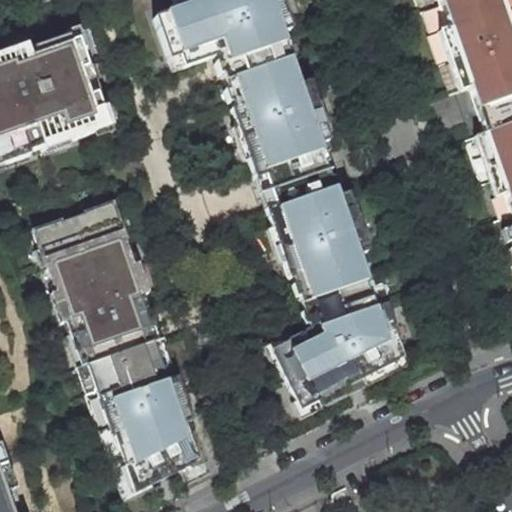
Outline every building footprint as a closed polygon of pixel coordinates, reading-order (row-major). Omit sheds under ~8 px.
[(373,310),(368,298),(362,300),(352,270),(358,268),(354,257),(333,189),(321,152),(296,86),(292,76),(286,78),(276,48),(282,46),(278,35),(288,31),(280,8),(270,11),(266,0),(210,0),(201,3),(199,0),(185,0),(188,7),(152,20),(165,57),(176,53),(181,69),(214,59),(216,64),(213,65),(217,77),(220,76),(225,91),(223,92),(226,104),(229,103),(232,110),(229,111),(235,129),(241,127),(245,140),(239,141),(277,250),(282,248),(287,261),(281,263),(287,281),(290,280),(292,286),(289,287),(293,299),(296,298),(301,313),(298,314),(303,326),(306,325),(307,331),(285,342),(288,348),(270,357),(298,412),(315,403),(317,409),(348,394),(340,378),(357,372),(360,380),(394,363),(388,345),(385,346),(381,334),(391,330),(383,306),(373,310)] [(280,8),(277,0),(266,0),(270,11),(280,8)] [(435,0),(438,7),(445,5),(449,16),(442,18),(445,29),(437,32),(457,92),(471,87),(486,131),(473,136),(493,196),(502,193),(506,203),(511,201),(511,213),(510,214),(511,220),(511,228),(505,230),(511,250),(511,101),(503,76),(511,73),(511,20),(509,13),(500,16),(494,0),(435,0)] [(494,0),(500,16),(509,13),(504,0),(494,0)] [(445,5),(438,7),(442,18),(449,16),(445,5)] [(8,58),(0,60),(0,165),(28,155),(27,152),(65,139),(66,142),(106,128),(94,94),(88,96),(79,70),(85,68),(73,35),(31,49),(33,55),(11,63),(8,58)] [(297,74),(286,44),(282,46),(276,48),(286,78),(292,76),(297,74)] [(511,101),(511,73),(503,76),(511,101)] [(296,86),(321,152),(329,149),(317,113),(311,116),(307,106),(313,105),(306,83),(296,86)] [(313,105),(307,106),(311,116),(317,113),(313,105)] [(342,187),(333,189),(354,257),(365,254),(357,231),(351,234),(348,224),(354,222),(342,187)] [(58,222),(31,232),(38,250),(42,249),(48,265),(43,267),(52,294),(57,292),(67,320),(62,322),(78,367),(87,364),(150,342),(140,311),(146,310),(140,295),(136,297),(126,268),(131,267),(121,239),(116,241),(111,225),(115,223),(109,204),(82,214),(82,215),(58,223),(58,222)] [(357,231),(354,222),(348,224),(351,234),(357,231)] [(282,248),(277,250),(281,263),(287,261),(282,248)] [(362,300),(368,298),(373,296),(363,267),(358,268),(352,270),(362,300)] [(396,343),(391,330),(381,334),(385,346),(388,345),(396,343)] [(173,473),(203,458),(186,408),(177,411),(172,398),(181,395),(175,378),(162,383),(159,378),(162,376),(157,362),(154,363),(151,352),(153,351),(150,342),(87,364),(96,391),(94,393),(96,400),(99,399),(103,410),(100,411),(110,438),(112,437),(132,494),(173,473)] [(180,493),(220,473),(191,392),(181,395),(172,398),(177,411),(186,408),(203,458),(173,473),(180,493)] [(21,511),(0,452),(0,487),(8,511),(21,511)] [(0,511),(8,511),(0,487),(0,511)]
